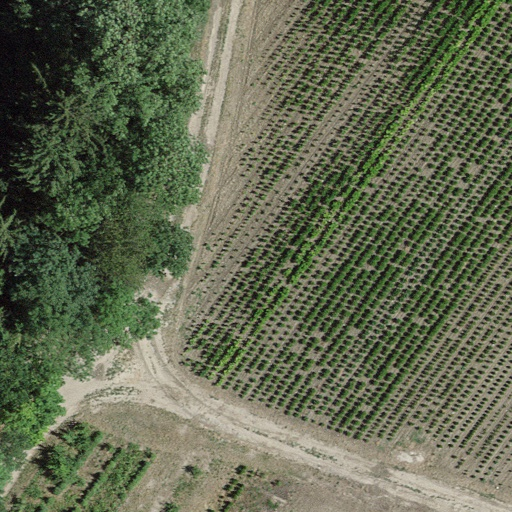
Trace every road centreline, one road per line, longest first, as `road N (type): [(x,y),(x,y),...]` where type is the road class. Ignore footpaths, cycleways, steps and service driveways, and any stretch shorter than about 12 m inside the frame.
road 1 (track): [(447,511),(114,369),(177,266),(225,0)]
road 2 (track): [(114,369),(0,499)]
